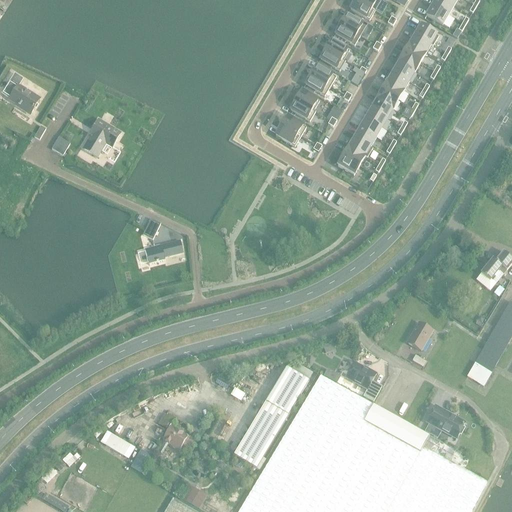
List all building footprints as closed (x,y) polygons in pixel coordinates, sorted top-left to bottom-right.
[(381,3),(376,0),(356,0),(356,1),(375,12),(381,3)] [(454,7),(440,0),(436,0),(432,7),(448,17),(454,7)] [(375,12),(356,1),(350,11),(369,22),(375,12)] [(442,26),(448,17),(432,7),(426,17),(442,26)] [(366,28),(346,17),(341,26),(360,38),(366,28)] [(360,38),(341,26),(335,36),(354,47),(360,38)] [(433,47),(438,38),(436,37),(436,36),(420,27),(415,36),(431,46),(433,47)] [(425,55),(431,46),(415,36),(409,46),(425,55)] [(343,62),(349,52),(332,42),(326,51),(343,62)] [(420,65),(425,55),(409,46),(404,55),(420,65)] [(345,63),(343,62),(326,51),(320,61),(339,73),(345,63)] [(414,74),(420,65),(404,55),(398,64),(414,74)] [(409,83),(414,74),(398,64),(392,74),(409,83)] [(336,78),(317,67),(311,77),(330,88),(336,78)] [(356,74),(351,83),(357,87),(363,78),(365,74),(359,71),(354,68),(352,72),(356,74)] [(1,95),(9,100),(9,101),(16,106),(17,105),(31,114),(40,100),(18,86),(23,79),(14,74),(1,95)] [(403,93),(409,83),(392,74),(387,83),(403,93)] [(330,88),(311,77),(305,86),(325,98),(330,88)] [(398,102),(403,93),(387,83),(382,92),(398,102)] [(314,112),(319,103),(303,93),(302,92),(296,102),(314,112)] [(392,111),(398,102),(382,92),(376,102),(392,111)] [(315,113),(314,112),(296,102),(290,112),(310,123),(315,113)] [(387,120),(392,111),(376,102),(371,111),(387,120)] [(330,116),(338,120),(343,111),(335,107),(330,116)] [(381,130),(387,120),(371,111),(365,120),(381,130)] [(288,118),(287,118),(281,127),(300,139),(306,129),(288,118)] [(376,139),(381,130),(365,120),(360,130),(376,139)] [(99,121),(90,135),(91,136),(83,150),(95,157),(104,144),(112,148),(120,134),(99,121)] [(39,141),(45,130),(40,127),(34,138),(39,141)] [(300,139),(281,127),(275,137),(295,148),(300,139)] [(370,148),(376,139),(360,130),(354,139),(370,148)] [(52,150),(63,157),(70,145),(59,138),(52,150)] [(372,150),(370,148),(354,139),(349,148),(365,158),(367,159),(372,150)] [(359,167),(365,158),(349,148),(343,157),(359,167)] [(354,177),(359,167),(343,157),(337,167),(354,177)] [(110,159),(103,163),(107,170),(114,165),(110,159)] [(151,220),(143,236),(153,241),(160,225),(151,220)] [(182,251),(180,242),(145,251),(149,265),(164,262),(163,256),(182,251)] [(493,260),(481,275),(490,282),(498,272),(503,276),(506,272),(507,272),(511,264),(511,259),(504,253),(496,262),(493,260)] [(500,288),(495,293),(499,296),(504,291),(500,288)] [(467,378),(483,387),(511,336),(511,303),(510,303),(467,378)] [(407,344),(421,352),(433,332),(419,324),(407,344)] [(332,345),(324,348),(326,353),(334,351),(332,345)] [(415,356),(412,362),(423,369),(427,362),(415,356)] [(368,371),(354,364),(346,379),(367,391),(363,398),(373,403),(382,387),(372,382),(376,375),(368,370),(368,371)] [(286,370),(266,403),(288,417),(308,383),(286,370)] [(328,371),(324,377),(336,383),(339,377),(328,371)] [(320,376),(239,511),(470,511),(493,471),(320,376)] [(230,383),(220,377),(216,384),(226,390),(230,383)] [(256,470),(288,417),(266,403),(234,456),(256,470)] [(465,424),(450,416),(450,417),(444,413),(445,412),(438,408),(429,425),(448,435),(449,434),(457,438),(465,424)] [(188,438),(171,427),(162,442),(175,449),(178,444),(189,450),(194,441),(189,438),(188,438)] [(107,433),(100,444),(129,461),(135,449),(107,433)] [(152,454),(157,445),(145,438),(141,447),(152,454)] [(141,451),(131,469),(141,475),(152,457),(141,451)] [(73,456),(65,464),(69,468),(77,460),(73,456)] [(62,462),(55,468),(59,472),(65,466),(62,462)] [(190,469),(182,482),(228,511),(232,511),(240,501),(190,469)] [(52,470),(36,486),(40,490),(43,487),(56,474),(52,470)] [(186,492),(182,499),(199,509),(203,501),(186,492)] [(63,506),(44,495),(42,500),(60,510),(63,506)] [(195,511),(173,499),(164,511),(195,511)]
